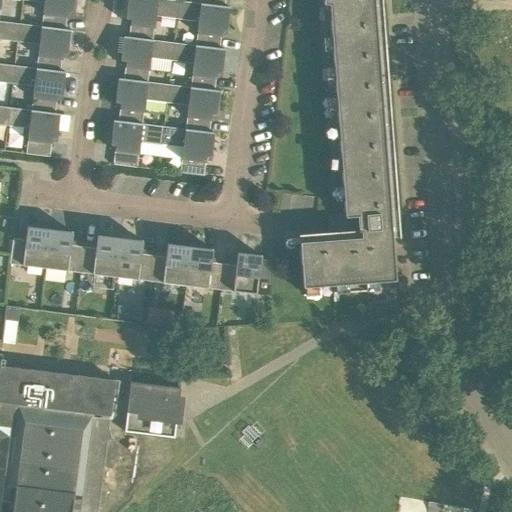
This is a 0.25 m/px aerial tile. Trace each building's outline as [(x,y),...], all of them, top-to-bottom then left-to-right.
[(29,0),(44,2),(41,27),(65,30),(68,12),(72,13),(73,0),(29,0)] [(169,0),(128,0),(126,19),(131,20),(128,37),(153,41),(156,16),(177,18),(179,1),(169,0)] [(323,0),(323,4),(329,5),(345,216),(330,218),(331,232),(298,235),(298,236),(299,236),(303,287),(333,285),(333,294),(396,289),(392,238),(399,238),(381,0),(323,0)] [(225,7),(201,4),(179,1),(177,18),(199,21),(195,46),(220,49),(222,31),(227,32),(230,7),(225,7)] [(0,21),(0,39),(18,42),(20,24),(0,21)] [(65,30),(41,27),(20,24),(18,42),(38,44),(35,69),(60,72),(62,54),(67,55),(70,30),(65,30)] [(153,41),(128,37),(124,37),(121,61),(125,62),(123,79),(148,82),(151,58),(172,60),(174,43),(153,41)] [(224,49),(220,49),(195,46),(174,43),(172,60),(193,63),(190,88),(214,91),(217,73),(221,74),(224,49)] [(0,64),(0,82),(12,84),(15,66),(0,64)] [(60,72),(35,69),(15,66),(12,84),(33,87),(30,110),(55,114),(57,96),(62,97),(65,72),(60,72)] [(148,82),(123,79),(118,79),(116,103),(120,104),(118,121),(143,124),(146,100),(167,102),(169,85),(148,82)] [(214,91),(190,88),(169,85),(167,102),(188,105),(185,130),(209,132),(211,115),(216,116),(219,91),(214,91)] [(0,106),(0,124),(7,126),(10,108),(0,106)] [(60,114),(55,114),(30,110),(10,108),(7,126),(28,128),(25,154),(50,157),(52,138),(57,139),(60,114)] [(164,127),(143,124),(118,121),(113,121),(110,145),(115,146),(113,165),(137,168),(141,141),(162,144),(164,127)] [(214,133),(209,132),(185,130),(164,127),(162,144),(183,146),(180,173),(204,176),(206,157),(211,158),(214,133)] [(45,269),(50,230),(27,227),(26,240),(13,238),(9,264),(45,269)] [(71,245),(72,232),(50,230),(45,269),(80,273),(83,247),(71,245)] [(115,277),(120,238),(97,236),(96,248),(83,247),(80,273),(115,277)] [(141,254),(142,241),(120,238),(115,277),(150,282),(153,255),(141,254)] [(185,286),(190,247),(167,244),(166,257),(153,255),(150,282),(185,286)] [(211,262),(212,250),(190,247),(185,286),(220,290),(223,264),(211,262)] [(256,295),(261,256),(238,253),(236,265),(223,264),(220,290),(256,295)] [(131,306),(129,319),(141,321),(143,308),(131,306)] [(23,343),(21,354),(37,357),(39,346),(23,343)] [(1,359),(1,354),(0,353),(0,503),(0,501),(14,503),(12,511),(71,511),(72,510),(87,511),(98,511),(110,419),(93,417),(93,414),(110,416),(115,380),(4,366),(4,359),(1,359)] [(174,438),(180,388),(130,382),(124,432),(174,438)]
